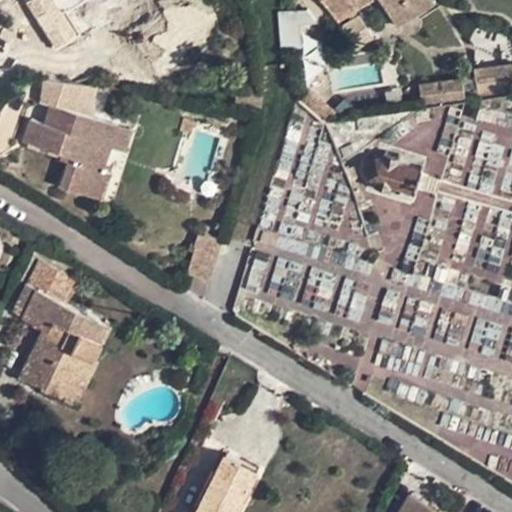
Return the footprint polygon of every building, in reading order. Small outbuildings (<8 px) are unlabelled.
[(76,0),(80,6),(75,8),(80,18),(78,19),(75,22),(73,26),(74,30),(75,33),(78,36),(80,38),(83,39),(86,39),(90,37),(98,53),(110,48),(120,68),(144,56),(132,34),(115,0),(76,0)] [(322,0),(337,20),(367,0),(381,0),(396,23),(433,0),(322,0)] [(373,38),(358,15),(340,26),(355,49),(373,38)] [(153,52),(142,29),(132,34),(144,56),(153,52)] [(511,63),(474,69),(478,96),(511,90),(511,63)] [(44,79),(41,101),(52,105),(56,107),(51,125),(46,124),(31,119),(24,141),(63,153),(61,159),(69,162),(61,185),(102,198),(110,172),(103,169),(110,146),(117,124),(88,114),(97,86),(44,79)] [(422,104),(458,97),(455,79),(420,85),(422,104)] [(176,80),(173,97),(261,110),(264,92),(176,80)] [(309,90),(300,101),(319,116),(328,105),(309,90)] [(52,105),(46,124),(51,125),(56,107),(52,105)] [(332,110),(328,105),(319,116),(324,120),(332,110)] [(4,109),(0,118),(0,153),(1,154),(19,116),(4,109)] [(133,129),(117,124),(110,146),(126,151),(133,129)] [(402,158),(385,152),(383,157),(378,157),(375,157),(368,161),(365,169),(365,171),(370,178),(375,182),(375,183),(391,188),(391,187),(416,194),(424,168),(401,162),(402,158)] [(199,231),(194,245),(195,245),(187,272),(210,279),(223,239),(199,231)] [(37,259),(12,312),(48,330),(24,379),(63,399),(84,356),(94,360),(94,359),(103,342),(99,340),(107,323),(65,303),(77,279),(37,259)] [(447,269),(437,267),(434,277),(444,280),(447,269)] [(94,360),(84,356),(63,399),(76,405),(98,361),(94,359),(94,360)] [(237,511),(259,470),(226,454),(196,511),(237,511)] [(442,511),(411,493),(399,511),(442,511)]
